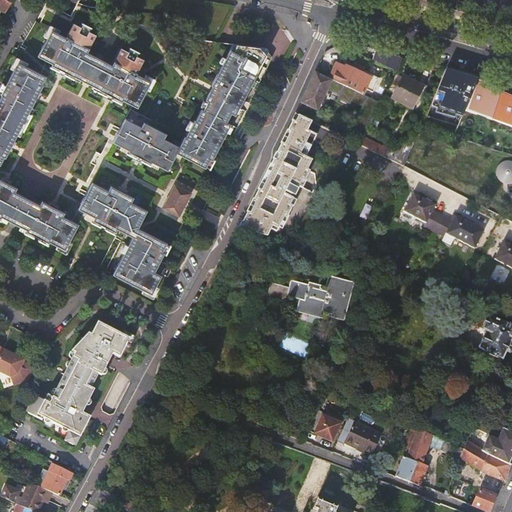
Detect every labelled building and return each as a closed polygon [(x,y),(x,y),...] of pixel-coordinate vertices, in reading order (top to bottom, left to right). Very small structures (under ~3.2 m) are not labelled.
[(0,0),(0,10),(4,13),(11,0),(0,0)] [(81,24),(79,28),(88,33),(90,29),(81,24)] [(59,71),(65,74),(73,78),(73,77),(81,82),(94,58),(86,53),(95,36),(88,33),(79,28),(72,25),(65,39),(50,31),(37,57),(52,65),(51,66),(59,71)] [(216,42),(204,40),(199,51),(223,61),(228,50),(231,45),(216,42)] [(183,137),(179,145),(187,149),(182,157),(204,168),(204,167),(208,159),(211,160),(211,159),(229,125),(225,122),(229,113),(234,115),(237,108),(234,106),(237,98),(241,100),(259,67),(265,70),(271,57),(263,49),(235,45),(232,52),(228,50),(223,61),(210,86),(211,86),(210,89),(204,100),(206,101),(201,111),(200,110),(194,121),(193,121),(184,138),(183,137)] [(106,95),(112,98),(120,103),(121,101),(136,109),(149,83),(134,75),(142,60),(135,57),(126,53),(120,49),(111,66),(102,62),(94,77),(89,86),(98,90),(98,91),(106,95)] [(128,49),(126,53),(135,57),(137,53),(128,49)] [(403,57),(376,49),(373,59),(398,71),(403,57)] [(86,84),(89,86),(94,77),(102,62),(98,60),(94,58),(81,82),(86,84)] [(5,86),(0,95),(1,96),(0,97),(0,162),(2,158),(4,159),(8,150),(11,144),(18,131),(22,122),(27,114),(34,101),(37,95),(41,86),(40,85),(44,77),(17,63),(5,86)] [(328,79),(363,95),(365,89),(372,93),(379,79),(363,72),(364,69),(354,64),(352,69),(346,66),(345,68),(335,63),(328,79)] [(476,80),(477,80),(445,70),(430,105),(436,107),(435,111),(454,117),(455,114),(462,116),(464,110),(476,80)] [(59,71),(58,73),(57,75),(59,77),(63,79),(64,76),(65,74),(59,71)] [(301,102),(301,103),(316,111),(326,90),(338,96),(336,99),(349,105),(351,102),(362,108),(350,132),(363,138),(364,136),(365,134),(366,131),(380,104),(363,95),(328,79),(314,72),(310,82),(305,93),(301,102)] [(422,88),(403,76),(391,97),(392,98),(390,100),(395,103),(396,100),(411,108),(422,88)] [(464,110),(491,120),(511,127),(511,96),(501,92),(502,88),(476,80),(464,110)] [(111,101),(112,98),(106,95),(105,98),(103,100),(108,103),(109,103),(111,101)] [(247,211),(242,221),(245,222),(241,229),(266,236),(270,228),(275,231),(284,214),(287,216),(292,206),(289,204),(291,200),(280,195),(281,192),(293,198),(297,188),(286,182),(287,180),(299,186),(302,180),(304,181),(309,171),(307,170),(312,160),(305,157),(316,135),(307,131),(311,122),(295,114),(284,138),(287,139),(281,149),(279,148),(276,153),(279,155),(270,172),(272,173),(266,185),(264,184),(261,190),(258,189),(253,199),(256,200),(250,212),(247,211)] [(175,153),(178,148),(161,139),(164,135),(142,123),(139,128),(123,120),(118,130),(116,133),(112,142),(111,143),(127,151),(127,153),(135,157),(134,159),(140,162),(141,160),(149,164),(150,163),(166,171),(175,153)] [(363,138),(360,146),(374,153),(378,146),(366,140),(368,135),(365,134),(363,138)] [(179,145),(178,148),(175,153),(182,157),(187,149),(179,145)] [(398,156),(378,146),(374,153),(403,167),(405,162),(397,158),(398,156)] [(276,153),(258,189),(261,190),(264,184),(266,185),(272,173),(270,172),(279,155),(276,153)] [(208,159),(204,167),(209,170),(213,160),(211,159),(211,160),(208,159)] [(511,181),(511,161),(497,162),(498,182),(511,181)] [(0,218),(9,223),(22,197),(20,196),(14,193),(15,189),(8,185),(2,182),(0,181),(0,218)] [(132,198),(124,194),(117,191),(110,187),(107,192),(91,184),(90,185),(78,210),(92,217),(91,220),(114,232),(116,229),(132,237),(136,229),(145,211),(129,203),(132,198)] [(173,185),(168,195),(179,200),(184,190),(173,185)] [(191,194),(184,190),(179,200),(168,195),(167,197),(166,199),(176,204),(171,214),(179,218),(185,206),(191,194)] [(435,206),(413,195),(404,213),(425,224),(424,228),(443,238),(445,235),(474,249),(483,231),(454,217),(452,222),(432,212),(435,206)] [(22,197),(9,223),(13,225),(18,227),(31,201),(26,199),(22,197)] [(161,209),(171,214),(176,204),(166,199),(161,209)] [(253,199),(247,211),(250,212),(256,200),(253,199)] [(34,237),(40,239),(48,244),(48,243),(64,251),(77,225),(61,217),(63,213),(55,209),(49,206),(41,202),(39,206),(31,201),(18,227),(27,231),(26,233),(34,237)] [(114,232),(91,220),(90,223),(113,235),(114,232)] [(136,229),(132,237),(140,241),(144,233),(136,229)] [(140,241),(132,237),(113,275),(151,294),(160,276),(153,273),(163,254),(163,253),(161,252),(165,244),(166,243),(144,233),(140,241)] [(511,246),(503,242),(494,260),(511,269),(511,246)] [(163,253),(163,254),(165,255),(170,247),(165,244),(161,252),(163,253)] [(346,302),(351,284),(329,278),(326,290),(309,286),(310,284),(291,280),(289,287),(271,282),(267,297),(287,302),(288,296),(302,299),(300,308),(320,313),(320,311),(342,317),(346,302)] [(478,348),(502,359),(509,345),(511,338),(511,326),(504,323),(503,324),(489,317),(488,317),(487,317),(482,328),(483,329),(486,331),(478,348)] [(89,336),(79,349),(103,361),(107,354),(113,357),(114,356),(120,359),(130,341),(99,325),(92,337),(89,336)] [(272,343),(264,339),(261,345),(270,349),(272,343)] [(103,361),(79,349),(76,352),(90,359),(92,360),(105,366),(107,362),(103,361)] [(23,360),(2,350),(0,354),(0,373),(8,377),(11,386),(21,383),(25,385),(35,365),(28,362),(27,363),(27,364),(26,365),(25,367),(23,366),(21,365),(21,363),(22,361),(23,360)] [(75,360),(87,366),(90,359),(76,352),(74,354),(77,356),(75,360)] [(107,354),(103,361),(107,362),(110,364),(113,357),(107,354)] [(101,373),(101,374),(105,366),(92,360),(90,359),(87,366),(101,373)] [(45,419),(57,426),(87,366),(75,360),(54,399),(49,396),(46,402),(39,399),(34,399),(29,411),(29,414),(43,422),(45,419)] [(87,366),(57,426),(70,433),(66,442),(74,446),(78,445),(90,421),(89,418),(84,415),(84,414),(78,411),(77,411),(81,403),(82,404),(85,405),(90,394),(92,390),(93,391),(95,392),(102,378),(103,378),(100,376),(99,376),(101,373),(87,366)] [(78,411),(84,414),(95,392),(93,391),(92,390),(90,394),(85,405),(82,404),(81,403),(78,411)] [(493,399),(485,415),(493,419),(501,403),(493,399)] [(511,402),(511,401),(505,399),(503,404),(510,408),(511,402)] [(315,413),(306,430),(331,442),(340,424),(315,413)] [(511,423),(498,417),(494,426),(495,426),(511,433),(511,423)] [(343,443),(371,455),(380,434),(353,422),(343,443)] [(411,445),(416,430),(410,426),(408,430),(410,431),(403,449),(405,450),(410,451),(411,445)] [(482,449),(499,458),(509,463),(511,454),(511,433),(495,426),(493,432),(499,435),(497,440),(488,435),(482,449)] [(432,436),(416,429),(411,445),(410,451),(408,459),(416,463),(408,482),(419,486),(427,467),(421,464),(432,436)] [(459,459),(458,462),(460,463),(462,459),(480,471),(480,472),(504,481),(510,464),(509,463),(499,458),(482,449),(467,441),(463,449),(459,459)] [(459,458),(463,449),(450,444),(446,453),(459,458)] [(408,459),(403,457),(395,476),(408,482),(416,463),(408,459)] [(45,464),(35,485),(50,492),(58,496),(61,489),(65,479),(67,480),(71,473),(52,463),(50,467),(45,464)] [(454,471),(449,487),(454,489),(456,482),(454,481),(455,480),(457,480),(457,479),(459,473),(454,471)] [(474,486),(457,479),(457,480),(456,482),(454,489),(450,498),(463,503),(467,505),(470,498),(474,486)] [(16,504),(33,511),(36,511),(41,502),(42,499),(46,501),(50,492),(35,485),(28,482),(21,498),(16,496),(14,489),(4,485),(0,495),(0,497),(9,501),(16,504)] [(98,487),(84,511),(95,511),(101,501),(98,487)] [(129,511),(156,511),(98,487),(101,501),(129,511)] [(470,498),(467,505),(483,511),(487,511),(494,496),(479,490),(475,500),(470,498)] [(350,511),(317,499),(311,511),(350,511)]
